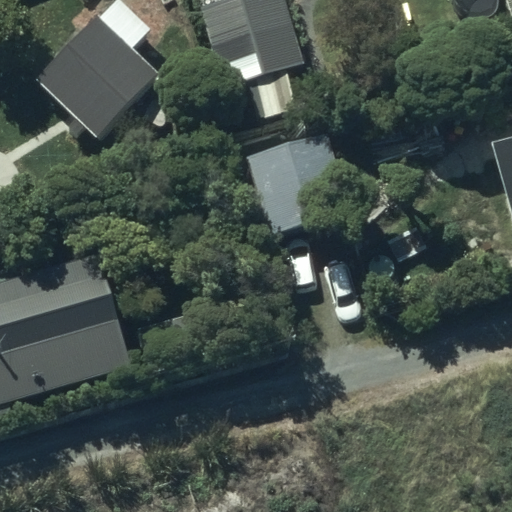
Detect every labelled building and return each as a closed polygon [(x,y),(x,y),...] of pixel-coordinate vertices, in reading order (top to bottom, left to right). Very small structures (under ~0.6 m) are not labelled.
[(126,0),(114,0),(35,86),(99,147),(185,56),(126,0)] [(300,67),(279,0),(242,0),(196,13),(218,90),(258,79),(300,67)] [(511,0),(499,0),(509,31),(511,29),(511,0)] [(249,165),(269,240),(350,222),(329,143),(249,165)] [(511,160),(487,168),(511,252),(511,160)] [(94,261),(0,289),(0,414),(129,376),(94,261)] [(176,272),(121,291),(147,380),(203,364),(176,272)]
